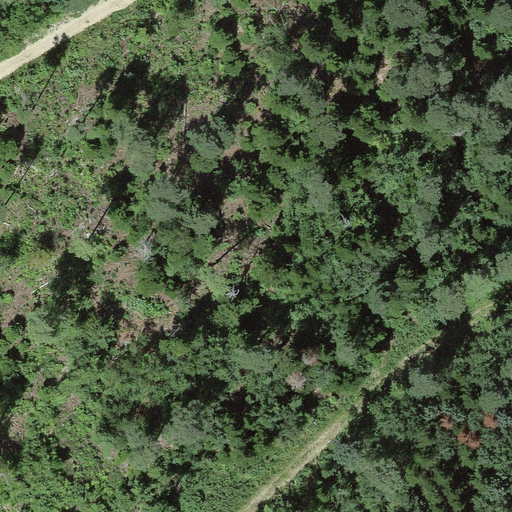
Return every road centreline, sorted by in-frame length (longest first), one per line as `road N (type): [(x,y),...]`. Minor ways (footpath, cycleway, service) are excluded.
road 1 (track): [(242,511),(394,375),(511,296)]
road 2 (track): [(0,74),(121,0)]
